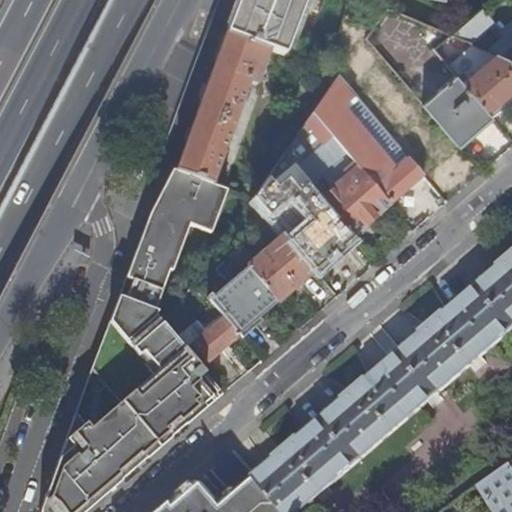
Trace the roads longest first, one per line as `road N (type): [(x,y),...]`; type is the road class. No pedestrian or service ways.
road 1 (residential): [(129,511),(511,185)]
road 2 (residential): [(13,511),(96,271),(84,181)]
road 3 (motorway): [(0,253),(130,0)]
road 4 (secondary): [(84,181),(176,0)]
road 5 (motorway): [(0,157),(82,0)]
road 6 (secondary): [(0,333),(84,181)]
